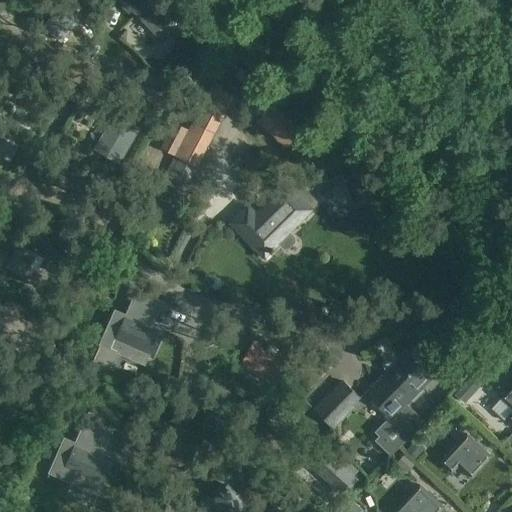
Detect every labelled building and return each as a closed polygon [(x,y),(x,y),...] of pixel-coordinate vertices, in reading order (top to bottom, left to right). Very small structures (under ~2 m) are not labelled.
[(64,1),(44,27),(62,41),(82,15),(64,1)] [(207,98),(189,131),(176,156),(150,204),(171,215),(227,109),(232,100),(211,89),(207,98)] [(273,106),(257,123),(286,149),(303,131),(273,106)] [(115,115),(96,149),(119,162),(139,128),(115,115)] [(0,118),(0,155),(7,159),(23,132),(0,118)] [(176,156),(189,131),(173,124),(161,148),(176,156)] [(248,205),(232,221),(254,243),(252,245),(264,258),(287,235),(286,233),(293,225),(294,226),(311,209),(288,185),(257,215),(248,205)] [(19,245),(6,267),(37,285),(44,275),(27,265),(33,253),(19,245)] [(163,302),(137,291),(126,316),(115,311),(100,345),(145,365),(149,356),(153,358),(164,332),(148,325),(151,316),(156,318),(163,302)] [(0,307),(0,338),(10,345),(24,323),(0,307)] [(281,371),(275,367),(280,359),(255,345),(243,365),(268,379),(275,383),(281,371)] [(403,353),(367,392),(392,415),(377,432),(382,437),(377,442),(392,455),(424,420),(407,404),(431,378),(403,353)] [(343,380),(313,410),(334,430),(363,399),(343,380)] [(511,419),(511,387),(503,397),(511,405),(511,414),(510,417),(511,419)] [(470,397),(461,389),(455,395),(464,403),(470,397)] [(331,435),(338,442),(364,417),(357,410),(331,435)] [(468,434),(443,462),(453,472),(460,464),(473,477),(492,456),(468,434)] [(48,462),(74,478),(87,456),(74,448),(77,444),(63,436),(48,462)] [(413,444),(408,450),(417,458),(422,453),(413,444)] [(337,450),(316,473),(339,494),(359,471),(337,450)] [(405,455),(397,463),(404,469),(411,462),(405,455)] [(421,485),(396,511),(440,511),(445,507),(421,485)] [(228,486),(213,501),(218,506),(218,507),(221,510),(222,510),(223,511),(261,511),(266,507),(247,488),(238,497),(228,486)]
